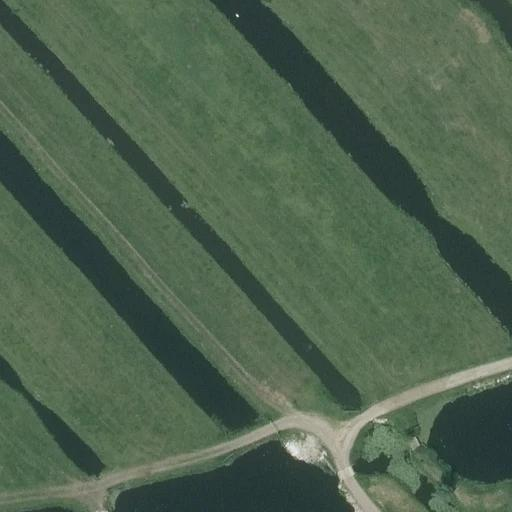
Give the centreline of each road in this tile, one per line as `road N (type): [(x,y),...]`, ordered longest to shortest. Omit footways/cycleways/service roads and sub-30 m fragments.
road 1 (track): [(338,454),(282,422),(0,106)]
road 2 (track): [(88,502),(288,425)]
road 3 (track): [(511,364),(392,400)]
